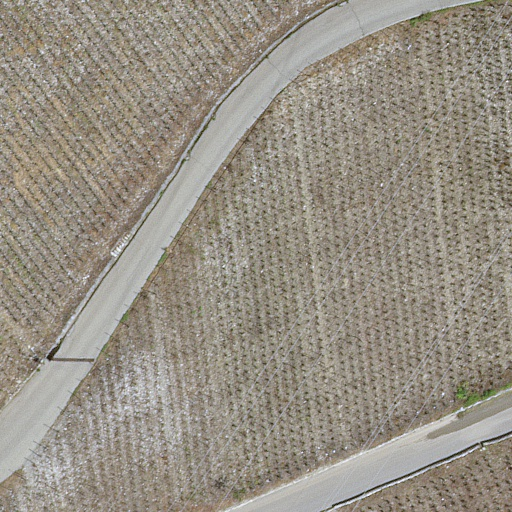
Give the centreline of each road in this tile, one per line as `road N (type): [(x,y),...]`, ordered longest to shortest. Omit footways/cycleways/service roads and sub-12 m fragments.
road 1 (unclassified): [(413,0),(326,36),(234,117),(53,391),(0,450)]
road 2 (unclassified): [(280,511),(511,419)]
